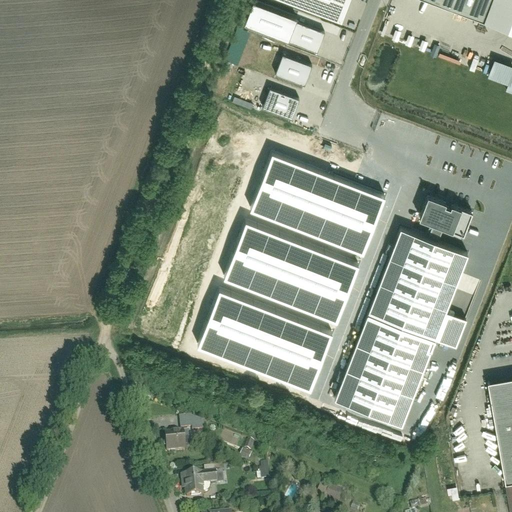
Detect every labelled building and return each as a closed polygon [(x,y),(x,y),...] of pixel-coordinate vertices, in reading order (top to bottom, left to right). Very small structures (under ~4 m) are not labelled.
[(281,0),(340,22),(348,0),(281,0)] [(511,0),(433,0),(511,29),(511,0)] [(325,31),(296,20),(297,18),(253,1),(244,24),(316,52),(325,31)] [(312,60),(284,50),(275,71),(303,82),(312,60)] [(298,95),(270,85),(263,105),(291,115),(298,95)] [(250,207),(362,251),(383,195),(271,151),(250,207)] [(448,199),(430,193),(421,216),(456,229),(464,206),(454,202),(453,205),(447,203),(448,199)] [(224,276),(336,319),(358,263),(246,220),(224,276)] [(470,252),(403,226),(336,397),(405,424),(438,339),(458,347),(469,318),(447,310),(470,252)] [(198,344),(310,387),(332,331),(220,288),(198,344)] [(435,407),(453,372),(438,364),(420,400),(435,407)] [(511,511),(511,381),(488,386),(510,511),(511,511)] [(197,419),(167,419),(168,430),(197,430),(197,419)] [(164,437),(165,454),(188,454),(188,436),(164,437)] [(241,449),(239,458),(249,460),(251,451),(241,449)] [(179,477),(180,501),(198,500),(197,485),(219,483),(218,474),(179,477)] [(317,492),(325,494),(328,485),(320,482),(317,492)] [(343,493),(329,487),(325,498),(339,503),(343,493)]
